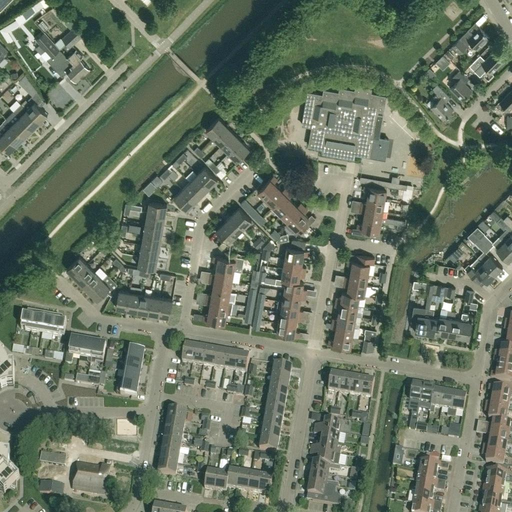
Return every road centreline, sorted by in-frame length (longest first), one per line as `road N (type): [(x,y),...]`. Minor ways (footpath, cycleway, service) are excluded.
road 1 (residential): [(183,329),(202,220),(251,171)]
road 2 (residential): [(0,183),(123,68)]
road 3 (residential): [(476,379),(312,352)]
road 4 (residential): [(284,511),(312,352)]
road 5 (residential): [(452,511),(476,379)]
road 6 (residential): [(312,352),(183,329)]
road 7 (residential): [(165,330),(94,315),(58,279)]
